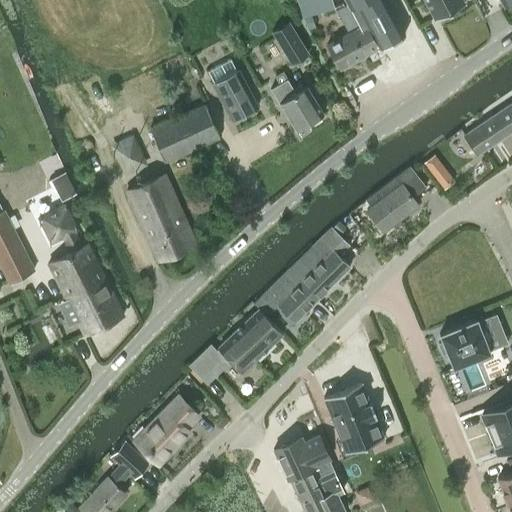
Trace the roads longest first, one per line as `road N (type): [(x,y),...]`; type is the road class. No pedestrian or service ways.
road 1 (unclassified): [(0,499),(173,305),(267,215),(364,137),(511,38)]
road 2 (residential): [(155,511),(387,272)]
road 3 (residential): [(481,511),(387,272)]
road 4 (residential): [(387,272),(438,224),(511,174)]
